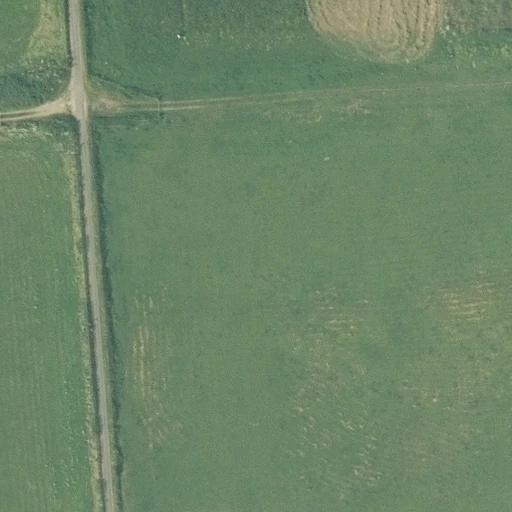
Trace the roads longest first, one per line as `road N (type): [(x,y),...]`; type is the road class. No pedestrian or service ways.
road 1 (track): [(109,511),(72,0)]
road 2 (track): [(511,82),(0,118)]
